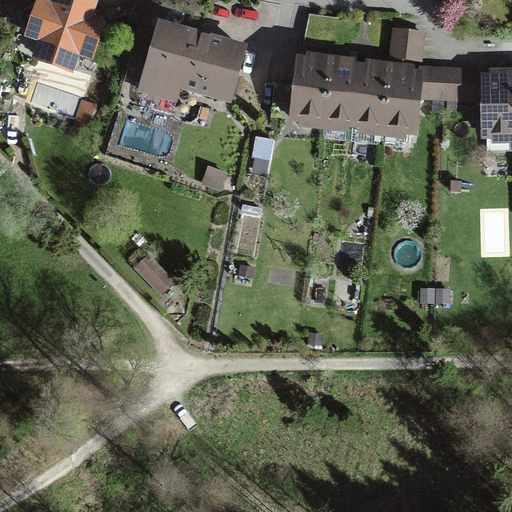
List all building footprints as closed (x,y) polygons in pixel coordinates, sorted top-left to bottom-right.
[(92,6),(94,0),(58,0),(54,12),(37,5),(25,44),(41,51),(35,68),(73,83),(78,66),(93,71),(103,35),(92,30),(100,9),(92,6)] [(424,35),(394,32),(393,44),(422,48),(424,35)] [(232,116),(248,57),(159,33),(143,91),(232,116)] [(420,61),(422,48),(393,44),(391,57),(420,61)] [(322,123),(330,64),(298,61),(291,119),(322,123)] [(330,64),(322,123),(353,127),(361,68),(330,64)] [(361,68),(353,127),(383,130),(389,71),(361,68)] [(389,71),(383,130),(414,133),(420,75),(389,71)] [(444,101),(445,75),(431,74),(430,100),(444,101)] [(445,75),(444,101),(457,102),(458,76),(445,75)] [(458,76),(457,102),(470,102),(471,76),(458,76)] [(511,137),(511,77),(479,79),(482,140),(511,137)] [(147,257),(138,265),(164,293),(173,285),(147,257)]
